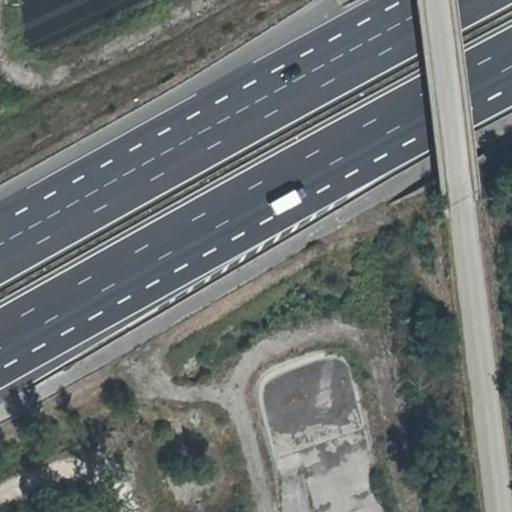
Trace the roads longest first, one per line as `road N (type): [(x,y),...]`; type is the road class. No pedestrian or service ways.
road 1 (motorway): [(0,334),(511,52)]
road 2 (motorway): [(460,0),(0,253)]
road 3 (unclassified): [(498,511),(432,0)]
road 4 (track): [(133,511),(128,485),(95,466),(0,507)]
